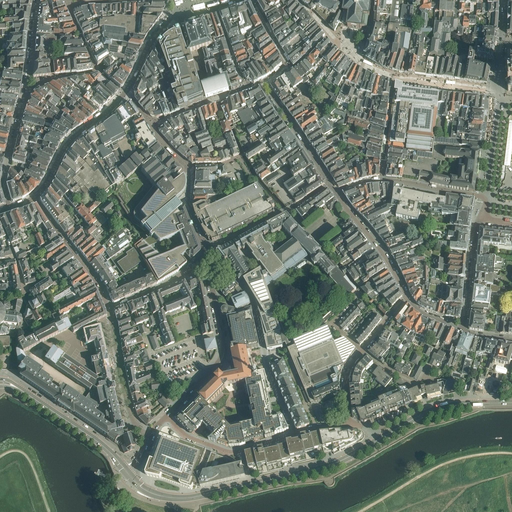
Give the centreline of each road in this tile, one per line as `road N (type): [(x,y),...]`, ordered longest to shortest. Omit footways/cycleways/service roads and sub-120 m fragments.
road 1 (secondary): [(130,477),(151,493),(193,497),(325,466),(378,439)]
road 2 (residential): [(34,197),(70,140),(132,83),(167,22)]
road 3 (residential): [(295,433),(267,366),(252,300),(206,250)]
road 4 (residential): [(504,0),(486,196)]
road 5 (residential): [(165,417),(224,351),(206,250)]
road 6 (secondary): [(124,470),(93,439),(0,382)]
road 7 (residential): [(486,196),(390,181),(336,192)]
road 8 (residential): [(206,250),(329,183),(336,192)]
road 9 (residential): [(25,87),(96,70),(64,0)]
road 10 (residential): [(165,417),(187,437),(229,452),(295,433)]
road 11 (secondary): [(378,439),(436,408),(511,402)]
road 12 (residential): [(108,309),(132,420),(149,437)]
road 13 (residential): [(336,192),(406,297)]
